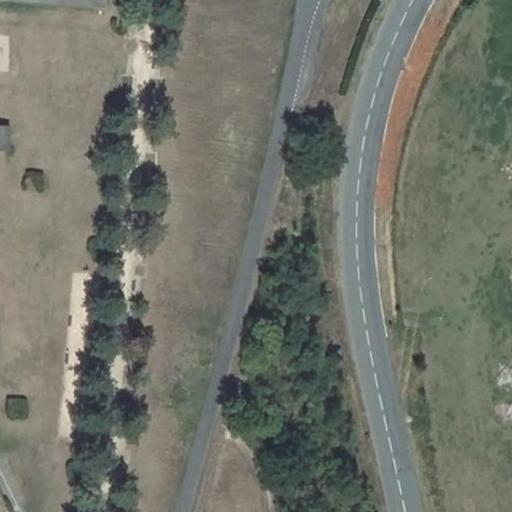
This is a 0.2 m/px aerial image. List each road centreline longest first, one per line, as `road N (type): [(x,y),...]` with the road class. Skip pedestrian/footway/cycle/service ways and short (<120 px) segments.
road 1 (residential): [(310,0),(180,511)]
road 2 (tertiary): [(406,511),(356,242),(365,139),(412,0)]
